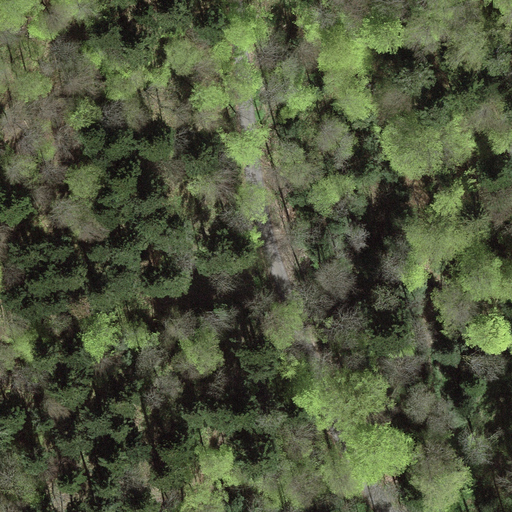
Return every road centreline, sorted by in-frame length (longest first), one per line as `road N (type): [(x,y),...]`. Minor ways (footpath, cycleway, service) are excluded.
road 1 (unclassified): [(391,511),(358,461),(281,268),(255,174),(231,0)]
road 2 (track): [(195,511),(233,389),(255,174)]
